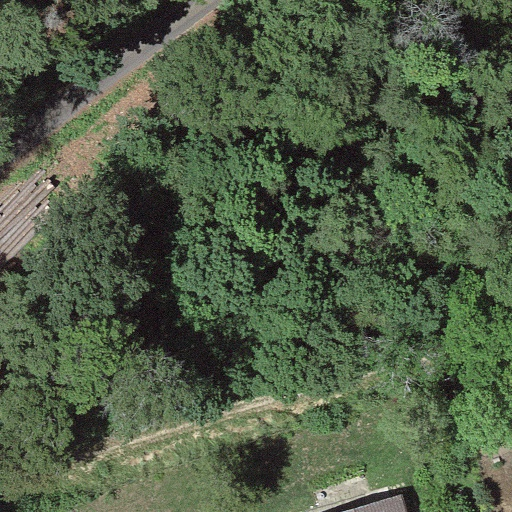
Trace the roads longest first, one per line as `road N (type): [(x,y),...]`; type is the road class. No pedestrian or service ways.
road 1 (track): [(511,289),(0,425)]
road 2 (track): [(213,0),(0,163)]
